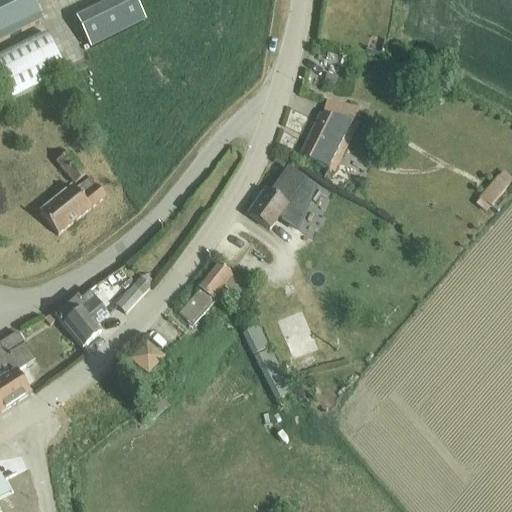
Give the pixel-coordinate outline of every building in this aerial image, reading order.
[(0,0),(0,44),(40,24),(27,0),(0,0)] [(132,0),(118,0),(76,21),(90,50),(145,23),(132,0)] [(65,75),(46,36),(0,58),(0,80),(11,102),(65,75)] [(298,157),(327,172),(358,111),(325,102),(322,117),(319,116),(298,157)] [(56,164),(74,187),(86,178),(67,155),(56,164)] [(267,192),(250,217),(271,231),(280,218),(297,230),(316,191),(296,177),(289,171),(283,180),(271,196),(267,192)] [(497,178),(479,200),(490,209),(508,187),(497,178)] [(39,215),(57,238),(105,200),(90,180),(74,193),(71,189),(39,215)] [(222,288),(244,306),(253,295),(216,265),(197,289),(200,291),(178,316),(192,328),(214,302),(212,300),(222,288)] [(129,268),(113,276),(120,290),(136,282),(129,268)] [(116,307),(124,315),(149,288),(141,280),(116,307)] [(94,329),(108,317),(88,295),(80,302),(77,299),(54,319),(82,350),(99,334),(94,329)] [(284,316),(297,355),(321,347),(308,308),(284,316)] [(246,334),(256,356),(267,351),(257,329),(246,334)] [(15,373),(33,362),(16,335),(0,345),(0,414),(29,396),(15,373)] [(146,344),(130,361),(147,377),(164,360),(146,344)] [(269,353),(257,358),(279,401),(290,396),(269,353)] [(178,369),(182,374),(196,362),(193,358),(178,369)] [(145,417),(151,424),(169,409),(163,402),(145,417)]
